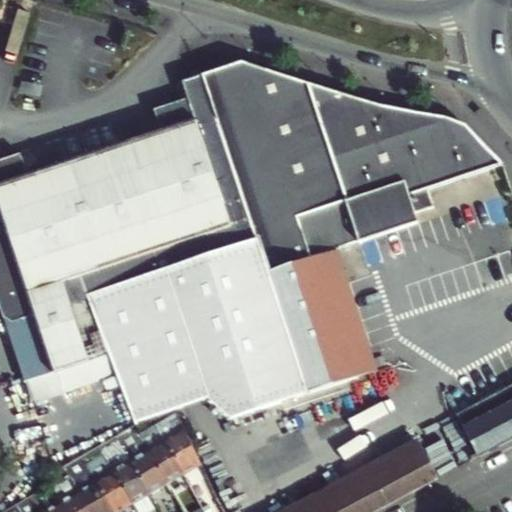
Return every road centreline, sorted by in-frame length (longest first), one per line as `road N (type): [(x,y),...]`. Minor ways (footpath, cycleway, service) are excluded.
road 1 (secondary): [(176,0),(377,61),(460,76),(509,107)]
road 2 (primary): [(249,0),(384,40),(511,53)]
road 3 (primary): [(511,27),(424,22),(334,0)]
road 4 (unknown): [(460,509),(406,340)]
road 5 (unknown): [(406,340),(390,281),(397,267),(484,237)]
